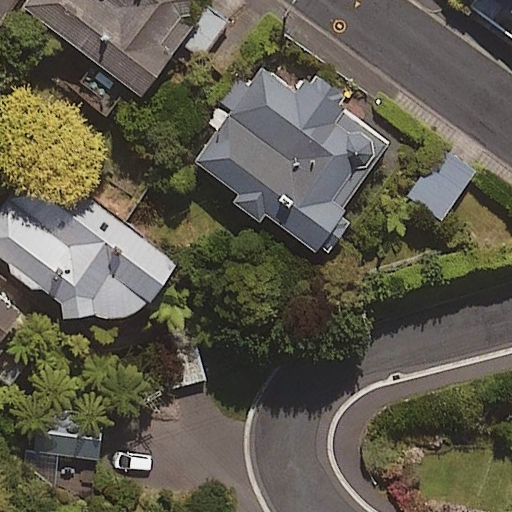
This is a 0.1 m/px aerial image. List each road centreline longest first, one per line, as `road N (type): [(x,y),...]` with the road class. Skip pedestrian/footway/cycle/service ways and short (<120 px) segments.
road 1 (residential): [(511,318),(340,364),(312,384),(294,411),(289,448),(296,484),(317,511)]
road 2 (residential): [(348,0),(511,119)]
